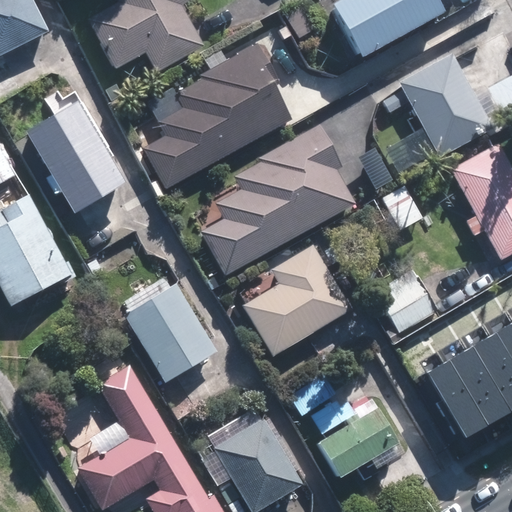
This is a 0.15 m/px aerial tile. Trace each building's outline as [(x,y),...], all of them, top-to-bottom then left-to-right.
[(0,0),(0,54),(44,32),(28,0),(0,0)] [(153,72),(201,46),(178,5),(186,0),(112,0),(114,2),(83,19),(111,69),(142,52),(153,72)] [(365,58),(446,12),(439,0),(341,0),(335,4),(365,58)] [(299,6),(283,14),(295,37),(312,27),(299,6)] [(161,190),(288,119),(270,87),(276,84),(252,43),(195,75),(198,79),(171,94),(179,108),(153,122),(161,136),(138,148),(161,190)] [(488,129),(447,54),(394,83),(435,157),(488,129)] [(511,124),(511,74),(484,89),(504,129),(511,124)] [(21,133),(69,215),(120,185),(72,103),(21,133)] [(222,275),(353,203),(334,168),(339,166),(316,124),(255,158),(256,162),(230,176),(237,189),(212,203),(220,218),(197,231),(222,275)] [(511,177),(493,144),(446,169),(496,261),(511,251),(511,177)] [(0,181),(9,177),(0,157),(0,181)] [(403,185),(379,198),(397,230),(420,217),(403,185)] [(24,196),(0,208),(0,296),(5,306),(65,275),(24,196)] [(350,309),(311,243),(293,254),(289,247),(268,259),(273,266),(267,270),(275,284),(238,306),(270,357),(350,309)] [(398,274),(371,290),(396,333),(435,310),(415,276),(403,283),(398,274)] [(120,315),(160,383),(213,352),(173,284),(120,315)] [(511,323),(496,333),(511,359),(511,323)] [(473,346),(511,412),(511,359),(496,333),(473,346)] [(473,346),(450,360),(489,426),(511,412),(473,346)] [(450,360),(425,374),(465,440),(489,426),(450,360)] [(204,499),(126,364),(94,384),(125,437),(73,468),(97,510),(150,479),(168,511),(220,511),(211,495),(204,499)] [(395,442),(374,407),(316,442),(336,478),(395,442)] [(260,418),(210,449),(247,511),(254,511),(299,485),(260,418)] [(0,434),(0,475),(17,466),(0,434)] [(26,511),(9,485),(0,490),(0,511),(26,511)] [(238,511),(242,510),(236,498),(225,504),(230,511),(238,511)]
